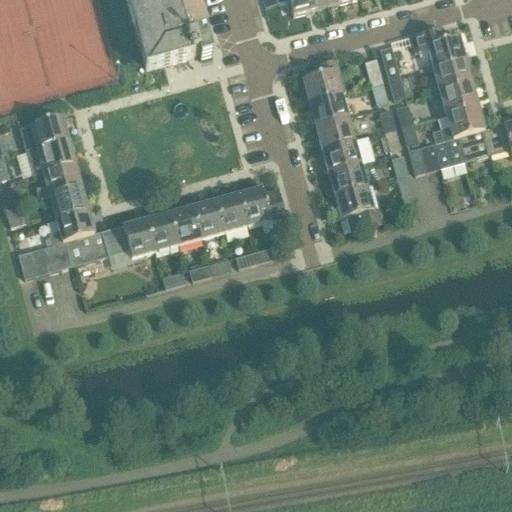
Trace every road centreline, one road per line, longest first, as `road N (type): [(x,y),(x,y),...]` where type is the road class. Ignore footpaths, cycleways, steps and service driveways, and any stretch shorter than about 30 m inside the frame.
road 1 (residential): [(258,64),(483,2)]
road 2 (residential): [(312,260),(258,64)]
